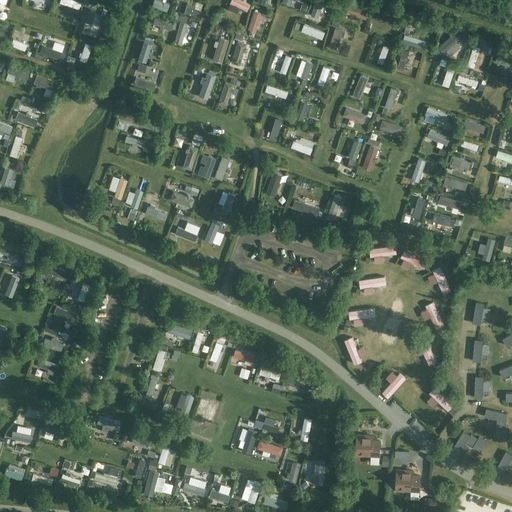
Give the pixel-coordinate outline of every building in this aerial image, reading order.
[(80,2),(73,0),(59,0),(59,3),(78,9),(80,2)] [(167,11),(169,3),(157,0),(154,0),(153,7),(167,11)] [(249,3),(240,0),(230,0),(229,4),(247,11),(249,3)] [(347,5),(345,13),(367,19),(369,11),(347,5)] [(86,6),(82,11),(86,14),(90,10),(90,9),(86,6)] [(201,12),(185,7),(183,13),(200,17),(201,12)] [(253,11),(248,30),(255,32),(260,13),(253,11)] [(395,18),(376,12),(373,20),(393,26),(395,18)] [(413,12),(410,22),(416,24),(419,14),(413,12)] [(179,14),(177,20),(185,22),(187,17),(179,14)] [(101,17),(95,15),(89,34),(95,36),(101,17)] [(151,24),(170,30),(172,23),(153,18),(151,24)] [(174,43),(182,45),(188,25),(180,23),(174,43)] [(304,24),(301,31),(322,39),(325,32),(304,24)] [(14,26),(13,34),(20,35),(21,27),(14,26)] [(343,31),(335,28),(329,47),(337,50),(343,31)] [(440,34),(437,47),(450,50),(453,37),(440,34)] [(426,41),(405,35),(403,41),(424,47),(426,41)] [(227,39),(219,37),(212,60),(221,62),(227,39)] [(9,46),(24,50),(27,43),(11,38),(9,46)] [(251,39),(250,46),(257,47),(258,40),(251,39)] [(246,44),(236,41),(230,63),(239,66),(246,44)] [(90,45),(85,43),(79,61),(85,63),(90,45)] [(146,62),(151,45),(143,43),(138,59),(146,62)] [(40,54),(58,60),(61,52),(42,46),(40,54)] [(389,48),(383,46),(378,62),(384,64),(389,48)] [(467,66),(475,69),(481,48),(473,46),(467,66)] [(403,71),(409,53),(402,51),(397,69),(403,71)] [(373,63),(375,57),(369,54),(366,60),(373,63)] [(511,58),(496,54),(494,62),(511,67),(511,58)] [(286,56),(279,72),(286,74),(292,58),(286,56)] [(313,64),(306,61),(300,76),(307,79),(313,64)] [(6,72),(27,80),(29,72),(8,65),(6,72)] [(330,69),(323,66),(316,83),(324,86),(330,69)] [(208,68),(206,74),(213,76),(215,71),(208,68)] [(449,88),(454,70),(446,68),(441,85),(449,88)] [(57,83),(35,75),(32,84),(54,92),(57,83)] [(198,95),(207,99),(214,79),(205,75),(198,95)] [(280,75),(276,84),(282,86),(285,77),(280,75)] [(459,75),(457,82),(475,88),(477,81),(459,75)] [(353,96),(360,99),(368,79),(361,76),(353,96)] [(156,82),(136,77),(134,84),(153,90),(156,82)] [(303,79),(300,86),(306,89),(309,81),(303,79)] [(233,87),(225,84),(219,103),(228,105),(233,87)] [(288,84),(286,91),(287,91),(295,94),(296,86),(288,84)] [(287,91),(267,85),(265,92),(285,99),(287,91)] [(392,88),(385,107),(392,110),(398,90),(392,88)] [(324,93),(322,98),(328,101),(331,96),(324,93)] [(301,118),(305,101),(298,100),(295,117),(301,118)] [(428,107),(425,114),(445,121),(448,114),(428,107)] [(343,117),(363,124),(366,115),(346,108),(343,117)] [(120,121),(142,126),(145,117),(122,111),(120,121)] [(37,119),(18,112),(15,120),(34,127),(37,119)] [(374,112),(372,119),(380,121),(382,115),(374,112)] [(155,119),(154,126),(160,128),(162,121),(155,119)] [(403,126),(382,120),(379,129),(400,135),(403,126)] [(470,121),(467,129),(483,135),(486,127),(470,121)] [(0,130),(9,134),(12,127),(0,122),(0,130)] [(258,128),(255,137),(260,139),(263,130),(258,128)] [(427,137),(448,145),(450,138),(429,130),(427,137)] [(124,143),(141,147),(143,139),(126,135),(124,143)] [(16,137),(9,156),(15,158),(22,139),(16,137)] [(312,146),(299,143),(300,138),(293,137),(290,148),(311,152),(312,146)] [(368,138),(367,143),(378,146),(379,142),(368,138)] [(478,146),(461,140),(459,145),(477,151),(478,146)] [(355,160),(361,143),(354,141),(348,158),(355,160)] [(197,149),(190,146),(183,167),(190,170),(197,149)] [(379,149),(370,146),(362,167),(371,170),(379,149)] [(440,149),(438,155),(444,157),(446,151),(440,149)] [(511,154),(497,149),(495,156),(511,161),(511,154)] [(199,166),(195,174),(207,179),(214,159),(201,155),(198,162),(204,164),(202,167),(199,166)] [(472,164),(451,156),(449,163),(470,171),(472,164)] [(215,177),(223,180),(229,160),(222,157),(215,177)] [(426,161),(418,158),(410,180),(418,183),(426,161)] [(13,169),(5,167),(0,182),(0,187),(7,189),(13,169)] [(267,194),(275,196),(281,174),(273,171),(267,194)] [(225,180),(231,182),(234,177),(227,174),(225,180)] [(511,178),(500,174),(498,181),(511,185),(511,178)] [(468,184),(445,176),(442,184),(465,192),(468,184)] [(114,196),(121,199),(126,180),(119,178),(114,196)] [(191,187),(189,193),(195,196),(197,190),(191,187)] [(135,189),(130,207),(136,209),(142,192),(135,189)] [(147,191),(144,198),(150,200),(153,193),(147,191)] [(171,199),(190,206),(193,198),(173,192),(171,199)] [(222,209),(229,212),(235,196),(228,193),(222,209)] [(327,217),(335,219),(341,198),(333,196),(327,217)] [(463,204),(441,196),(438,203),(460,211),(463,204)] [(426,199),(418,197),(413,217),(421,219),(426,199)] [(317,214),(319,207),(295,200),(293,207),(317,214)] [(144,212),(166,221),(169,214),(147,205),(144,212)] [(130,209),(126,219),(132,221),(135,211),(130,209)] [(454,218),(434,213),(432,223),(452,228),(454,218)] [(204,240),(211,243),(219,223),(212,221),(204,240)] [(174,235),(194,242),(197,235),(177,227),(174,235)] [(483,260),(490,261),(495,240),(488,238),(483,260)] [(369,254),(396,253),(395,244),(368,246),(369,254)] [(21,251),(1,245),(0,248),(0,252),(19,258),(21,251)] [(403,248),(399,258),(425,268),(428,258),(403,248)] [(440,292),(449,289),(441,264),(432,267),(440,292)] [(69,271),(49,265),(46,273),(67,279),(69,271)] [(359,287),(386,283),(385,274),(357,278),(359,287)] [(18,278),(11,276),(5,293),(12,296),(18,278)] [(82,283),(77,299),(84,301),(89,285),(82,283)] [(434,299),(425,302),(434,327),(443,324),(434,299)] [(473,324),(481,325),(484,303),(476,302),(473,324)] [(375,306),(347,309),(348,318),(376,315),(375,306)] [(75,313),(55,307),(53,314),(73,320),(75,313)] [(192,331),(170,324),(168,332),(189,338),(192,331)] [(46,325),(44,331),(51,334),(53,328),(46,325)] [(203,334),(197,332),(191,350),(198,352),(203,334)] [(511,332),(503,338),(507,346),(511,343),(511,332)] [(427,363),(436,361),(428,335),(419,338),(427,363)] [(63,344),(45,339),(43,346),(61,351),(63,344)] [(472,361),(481,362),(483,341),(474,340),(472,361)] [(221,345),(215,343),(210,361),(216,363),(221,345)] [(179,363),(183,352),(174,348),(170,359),(179,363)] [(153,368),(160,370),(165,353),(158,350),(153,368)] [(254,355),(235,350),(233,358),(252,363),(254,355)] [(38,358),(35,365),(55,372),(58,365),(38,358)] [(244,365),(240,374),(248,377),(252,369),(244,365)] [(511,365),(500,369),(503,376),(511,373),(511,365)] [(280,373),(260,367),(258,374),(278,380),(280,373)] [(400,371),(380,390),(387,397),(407,378),(400,371)] [(474,400),(483,400),(484,376),(475,376),(474,400)] [(310,383),(290,377),(288,385),(308,391),(310,383)] [(145,397),(151,398),(156,381),(150,379),(145,397)] [(439,402),(446,395),(435,384),(428,391),(439,402)] [(181,413),(187,415),(193,397),(186,395),(181,413)] [(204,407),(206,400),(199,398),(197,405),(204,407)] [(210,400),(205,416),(212,418),(217,402),(210,400)] [(506,422),(507,414),(486,409),(484,417),(506,422)] [(120,423),(99,417),(97,424),(119,430),(120,423)] [(311,419),(304,418),(301,441),(308,442),(311,419)] [(279,427),(263,423),(261,430),(277,434),(279,427)] [(65,429),(47,424),(45,431),(63,437),(65,429)] [(249,429),(242,451),(249,453),(256,431),(249,429)] [(134,431),(131,439),(152,446),(155,438),(134,431)] [(464,431),(452,449),(459,454),(471,436),(464,431)] [(12,432),(11,438),(30,442),(31,436),(12,432)] [(356,455),(365,455),(379,456),(380,441),(373,441),(373,436),(357,435),(356,455)] [(283,447),(260,440),(257,450),(281,456),(283,447)] [(169,448),(163,446),(158,464),(165,465),(169,448)] [(20,464),(28,466),(29,459),(23,457),(24,452),(12,449),(8,466),(18,469),(20,464)] [(511,456),(506,452),(494,470),(502,475),(511,458),(511,456)] [(140,459),(134,477),(140,479),(146,461),(140,459)] [(74,461),(71,468),(84,473),(86,466),(74,461)] [(323,461),(315,461),(314,484),(321,485),(323,461)] [(294,462),(290,481),(296,483),(300,464),(294,462)] [(50,465),(49,470),(59,473),(61,468),(50,465)] [(23,474),(6,468),(5,473),(21,479),(23,474)] [(396,490),(411,491),(419,491),(420,476),(413,476),(413,471),(397,470),(396,490)] [(159,473),(149,471),(143,494),(153,497),(159,473)] [(52,479),(33,473),(31,480),(50,486),(52,479)] [(95,473),(93,480),(114,485),(116,479),(95,473)] [(81,480),(61,474),(59,481),(79,486),(81,480)] [(261,482),(255,480),(248,502),(254,504),(261,482)] [(183,482),(181,490),(204,496),(206,489),(183,482)] [(219,482),(217,490),(227,493),(230,485),(219,482)] [(210,497),(228,503),(230,495),(212,489),(210,497)] [(289,503),(266,495),(263,504),(286,511),(289,503)] [(434,509),(434,500),(426,500),(426,509),(434,509)]
